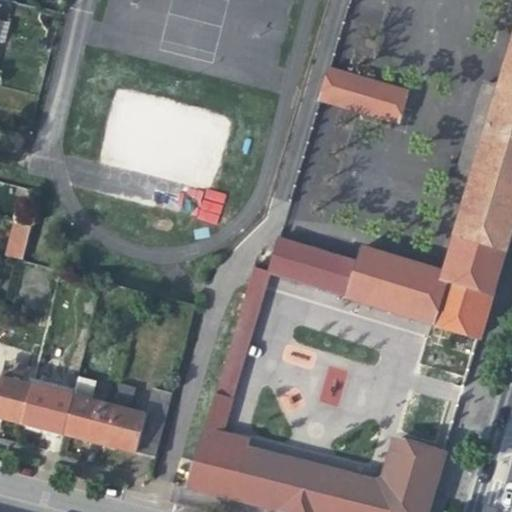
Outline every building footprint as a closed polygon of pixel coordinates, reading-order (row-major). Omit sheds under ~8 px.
[(511,46),(502,81),(494,86),(484,83),(457,173),(466,175),(471,184),(443,275),(362,251),(358,264),(278,238),(267,272),(477,339),(511,221),(511,46)] [(407,93),(328,71),(320,99),(397,122),(407,93)] [(193,147),(187,133),(157,145),(157,131),(185,130),(192,128),(185,110),(176,113),(148,114),(144,104),(135,104),(135,110),(117,117),(117,147),(114,149),(123,169),(170,168),(169,159),(183,159),(215,146),(193,147)] [(204,188),(195,219),(218,225),(226,194),(204,188)] [(25,245),(30,227),(13,223),(8,241),(25,245)] [(4,258),(21,262),(25,245),(8,241),(4,258)] [(266,276),(267,272),(252,267),(200,441),(217,445),(266,276)] [(77,377),(72,396),(63,433),(78,436),(85,438),(84,441),(103,446),(113,407),(91,401),(96,381),(77,377)] [(0,419),(21,425),(21,423),(31,386),(0,378),(0,419)] [(62,436),(63,433),(72,396),(31,386),(21,423),(44,428),(44,431),(62,436)] [(118,386),(113,407),(128,411),(133,389),(118,386)] [(150,393),(144,414),(157,418),(162,396),(150,393)] [(144,414),(128,411),(113,407),(103,446),(120,450),(146,457),(157,418),(144,414)] [(375,486),(217,445),(200,441),(186,488),(279,511),(425,511),(442,456),(395,443),(382,482),(375,486)]
